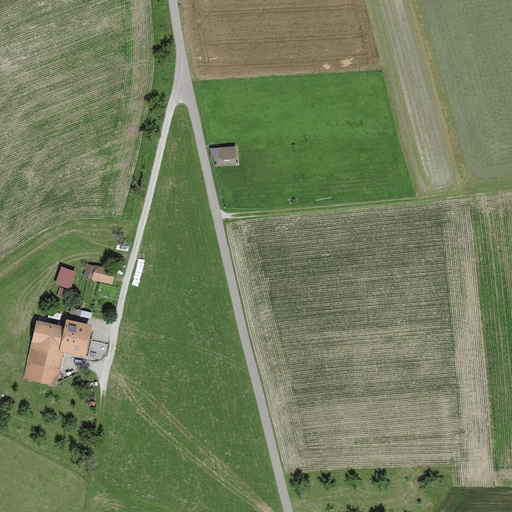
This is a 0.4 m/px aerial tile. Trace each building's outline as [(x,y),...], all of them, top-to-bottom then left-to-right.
[(222,160),(238,158),(237,146),(218,148),(218,152),(222,152),(222,160)] [(72,289),(77,272),(62,267),(56,283),(72,289)] [(96,267),(94,278),(109,282),(112,271),(96,267)] [(60,288),(58,295),(63,297),(66,290),(60,288)] [(38,324),(26,376),(54,382),(62,347),(83,352),(88,330),(67,326),(66,331),(38,324)]
